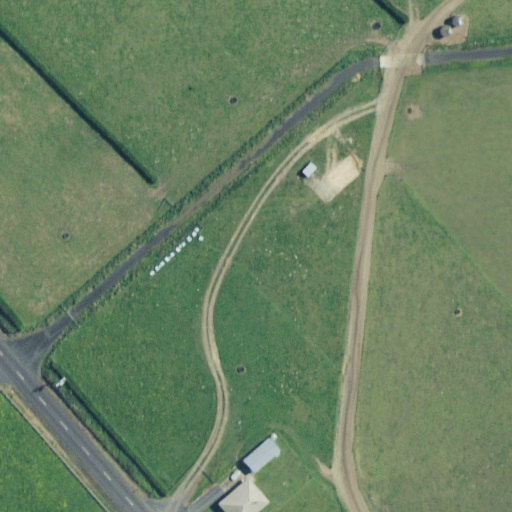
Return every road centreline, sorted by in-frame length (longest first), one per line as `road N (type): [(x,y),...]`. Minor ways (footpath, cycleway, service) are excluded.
road 1 (track): [(405,60),(233,229),(216,307),(235,408),(177,511)]
road 2 (track): [(377,511),(363,493),(405,60),(463,0)]
road 3 (unclassified): [(139,511),(0,352)]
